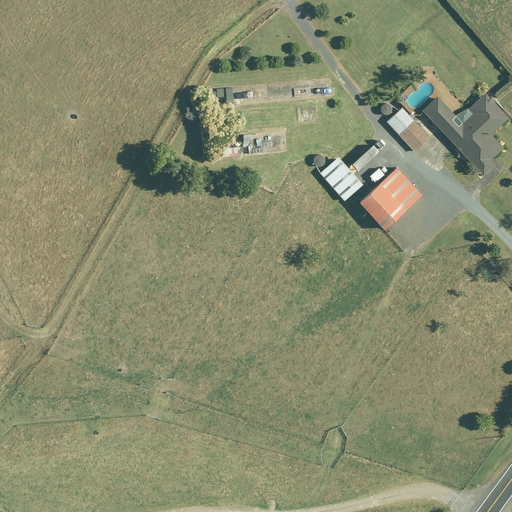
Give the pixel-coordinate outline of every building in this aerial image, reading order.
[(508,118),(484,92),(456,118),(436,96),(421,110),(483,176),(496,163),(492,159),(504,148),(491,134),(508,118)] [(200,134),(211,133),(208,106),(197,107),(200,134)] [(430,137),(403,108),(387,122),(414,152),(430,137)] [(211,133),(200,134),(202,159),(215,158),(214,147),(213,133),(211,133)] [(286,152),(286,134),(251,134),(251,152),(286,152)] [(214,147),(215,158),(237,156),(236,145),(214,147)] [(363,185),(339,157),(321,173),(345,201),(363,185)] [(424,194),(398,167),(360,202),(385,230),(424,194)]
